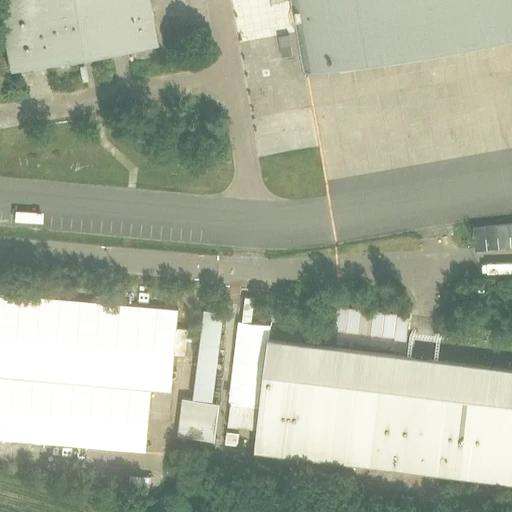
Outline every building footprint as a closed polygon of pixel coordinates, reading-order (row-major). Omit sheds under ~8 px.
[(0,0),(0,12),(10,71),(63,61),(61,62),(60,64),(60,66),(61,67),(62,68),(64,68),(65,67),(66,66),(67,64),(76,63),(76,59),(157,45),(149,0),(0,0)] [(511,0),(291,0),(305,75),(511,37),(511,0)] [(279,37),(280,45),(282,58),(293,56),(289,35),(279,37)] [(221,320),(204,318),(192,404),(209,407),(221,320)] [(352,463),(352,460),(360,461),(359,464),(511,482),(511,369),(270,339),(256,452),(352,463)] [(182,403),(176,439),(214,445),(220,408),(209,407),(192,404),(182,403)] [(397,481),(368,477),(364,505),(393,509),(397,481)] [(399,511),(411,511),(413,498),(401,497),(399,511)]
